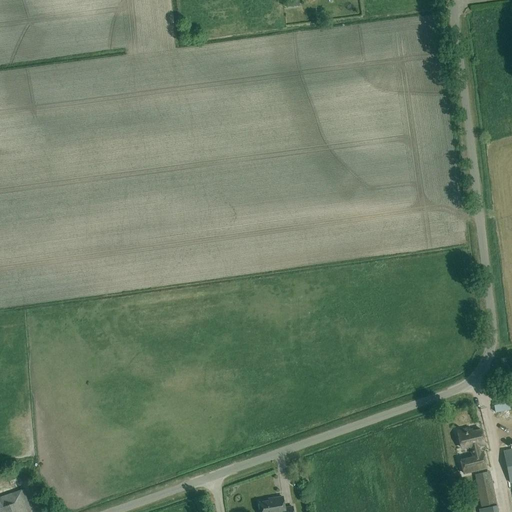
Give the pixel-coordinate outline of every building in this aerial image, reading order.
[(470,432),(469,428),(457,431),(461,448),(469,446),(473,459),(461,462),(464,474),(487,468),(483,452),(480,453),(479,447),(485,445),(481,430),(470,432)] [(511,482),(511,449),(503,451),(509,483),(511,482)] [(496,506),(491,478),(476,481),(482,509),(479,509),(479,511),(497,511),(497,506),(496,506)] [(0,497),(0,511),(30,511),(23,490),(0,497)] [(285,508),(283,497),(273,499),(273,501),(259,503),(260,511),(293,511),(293,507),(285,508)]
